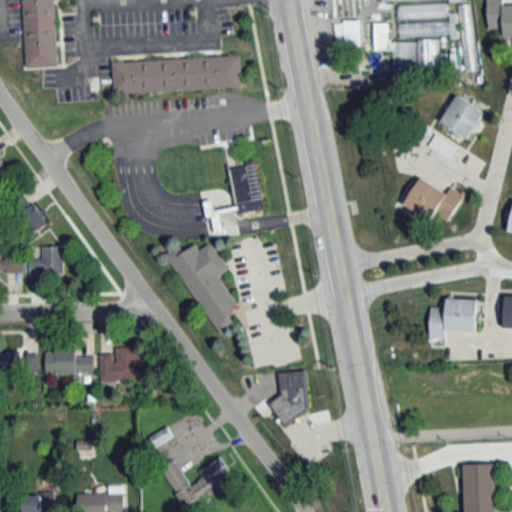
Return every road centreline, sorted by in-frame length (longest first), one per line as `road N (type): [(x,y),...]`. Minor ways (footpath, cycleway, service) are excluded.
road 1 (residential): [(305,511),(0,93)]
road 2 (residential): [(488,263),(481,237),(511,93)]
road 3 (residential): [(0,317),(161,314)]
road 4 (residential): [(343,293),(488,263)]
road 5 (residential): [(481,237),(337,263)]
road 6 (secondary): [(354,345),(329,211)]
